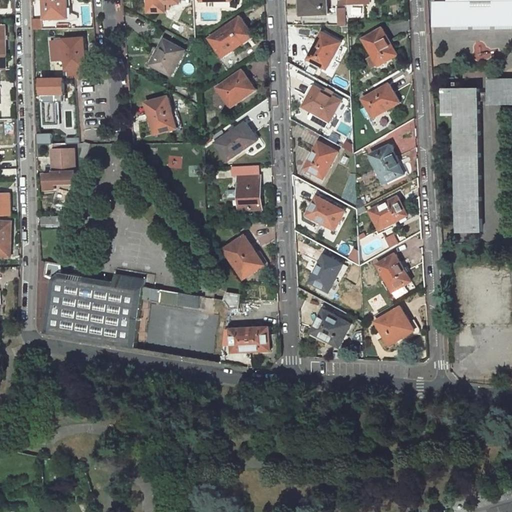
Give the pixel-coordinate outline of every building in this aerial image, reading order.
[(67,0),(44,0),(45,18),(68,17),(67,0)] [(180,0),(153,0),(153,4),(150,4),(150,11),(165,11),(165,4),(181,4),(180,0)] [(328,15),(327,0),(302,0),(303,17),(328,15)] [(511,0),(449,0),(449,1),(436,1),(436,25),(511,24),(511,0)] [(224,56),(244,42),(242,38),(251,32),(241,17),(210,37),(224,56)] [(397,55),(381,29),(363,40),(378,66),(397,55)] [(244,42),(254,36),(251,32),(242,38),(244,42)] [(321,34),(307,61),(326,71),(340,44),(321,34)] [(85,68),(83,39),(63,40),(65,69),(85,68)] [(172,75),(184,51),(165,40),(152,64),(172,75)] [(243,70),(218,87),(231,107),(252,93),(246,84),(251,81),(243,70)] [(492,105),(511,104),(511,78),(492,79),(492,105)] [(42,79),(43,102),(56,101),(56,93),(64,93),(64,79),(42,79)] [(257,89),(251,81),(246,84),(252,93),(257,89)] [(374,117),(400,102),(390,84),(364,98),(374,117)] [(457,113),(459,232),(489,232),(487,87),(447,88),(447,113),(457,113)] [(304,108),(330,122),(341,102),(316,88),(304,108)] [(56,101),(65,101),(64,93),(56,93),(56,101)] [(153,114),(158,134),(178,128),(170,98),(148,103),(151,115),(153,114)] [(228,160),(257,140),(245,123),(216,143),(228,160)] [(320,143),(305,170),(324,181),(338,153),(320,143)] [(369,156),(384,185),(401,176),(396,168),(400,165),(389,145),(369,156)] [(53,161),(76,161),(75,150),(53,150),(53,161)] [(53,172),(76,172),(76,161),(53,161),(53,172)] [(405,174),(400,165),(396,168),(401,176),(405,174)] [(46,173),(46,184),(46,189),(56,189),(56,184),(76,183),(76,172),(53,172),(53,173),(46,173)] [(262,211),(260,176),(238,177),(240,212),(262,211)] [(0,215),(11,216),(10,193),(0,193),(0,215)] [(331,240),(345,212),(317,197),(302,225),(331,240)] [(397,198),(371,212),(381,231),(407,216),(397,198)] [(42,227),(58,226),(57,217),(42,217),(42,227)] [(0,255),(9,255),(10,242),(8,242),(8,222),(0,221),(0,255)] [(230,255),(244,279),(264,266),(250,243),(230,255)] [(324,253),(310,280),(328,290),(343,263),(324,253)] [(377,266),(392,293),(397,301),(416,289),(396,255),(377,266)] [(47,261),(44,275),(51,280),(62,273),(62,264),(47,261)] [(43,333),(135,348),(142,301),(144,287),(115,282),(82,276),(82,273),(73,272),(72,275),(62,273),(51,280),(43,333)] [(465,318),(511,316),(511,283),(503,284),(502,272),(463,273),(465,318)] [(145,280),(116,275),(115,282),(144,287),(145,280)] [(154,289),(144,287),(142,301),(151,303),(154,289)] [(151,303),(180,308),(183,294),(154,289),(151,303)] [(241,294),(227,292),(224,301),(230,310),(238,309),(241,294)] [(201,297),(183,294),(180,308),(199,311),(201,297)] [(376,323),(389,346),(414,331),(400,308),(376,323)] [(313,338),(337,351),(351,324),(325,310),(314,329),(317,331),(313,338)] [(460,326),(460,341),(473,341),(473,326),(460,326)] [(232,353),(271,352),(270,336),(270,328),(231,329),(232,353)]
